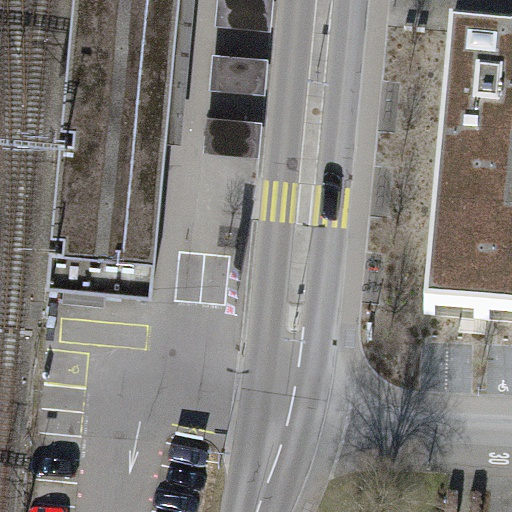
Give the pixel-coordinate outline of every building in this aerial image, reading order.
[(73,0),(63,123),(75,124),(74,139),(60,138),(52,231),(64,232),(63,246),(50,244),(47,282),(154,292),(158,249),(168,137),(168,128),(177,32),(179,0),(73,0)] [(179,0),(177,32),(168,128),(168,137),(182,139),(193,0),(179,0)] [(275,0),(217,0),(215,22),(272,28),(275,0)] [(450,32),(425,314),(511,321),(511,36),(511,37),(450,32)] [(271,56),(215,52),(212,88),(268,92),(271,56)] [(265,119),(209,114),(206,150),(261,155),(265,119)]
